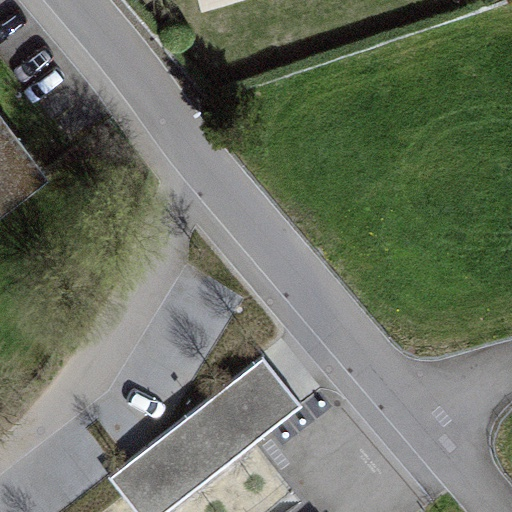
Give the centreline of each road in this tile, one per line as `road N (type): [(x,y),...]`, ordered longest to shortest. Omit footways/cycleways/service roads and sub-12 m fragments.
road 1 (track): [(195,149),(378,382),(474,391),(511,381)]
road 2 (unknown): [(126,511),(319,307)]
road 3 (residential): [(75,0),(195,149)]
